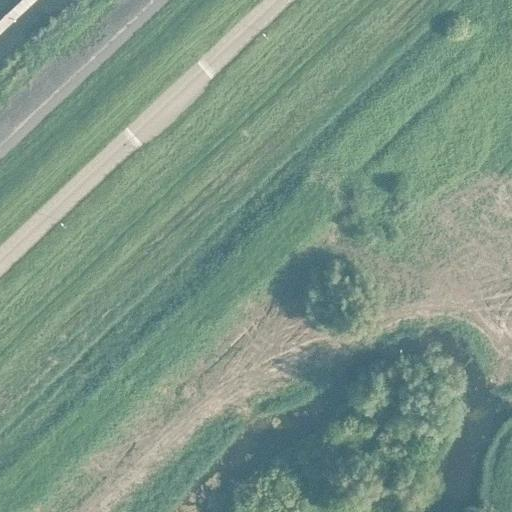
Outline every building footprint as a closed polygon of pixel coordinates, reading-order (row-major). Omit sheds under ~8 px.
[(176,261),(158,277),(188,309),(206,292),(176,261)] [(158,277),(141,293),(171,325),(188,309),(158,277)] [(132,293),(126,299),(134,308),(141,302),(132,293)] [(112,335),(94,352),(124,383),(142,366),(112,335)] [(85,351),(79,357),(88,366),(94,360),(85,351)] [(60,364),(54,370),(62,379),(69,373),(60,364)] [(46,372),(29,388),(59,420),(76,403),(46,372)] [(29,388),(11,405),(41,436),(59,420),(29,388)] [(9,412),(3,418),(11,427),(17,421),(9,412)]
